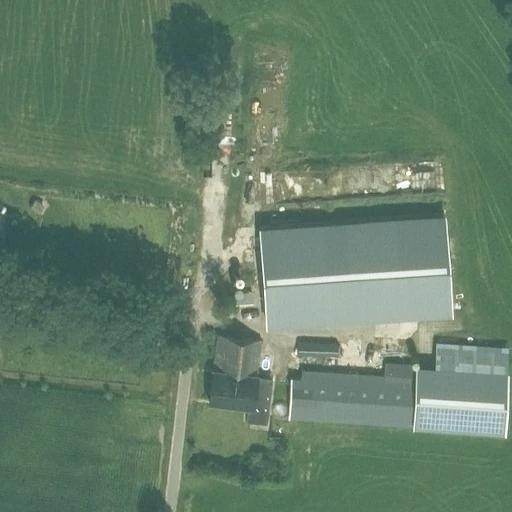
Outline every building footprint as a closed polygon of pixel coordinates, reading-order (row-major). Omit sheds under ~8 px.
[(278,181),(268,182),(270,201),(341,194),(338,164),(277,170),(278,181)] [(261,228),(267,322),(453,307),(446,207),(261,228)] [(257,376),(261,340),(217,335),(213,370),(209,402),(248,407),(247,421),(267,423),(273,378),(257,376)] [(338,356),(338,343),(298,342),(297,354),(338,356)] [(416,365),(415,378),(413,426),(505,432),(508,371),(416,365)] [(413,426),(415,378),(302,370),(301,378),(291,377),(288,417),(413,426)]
